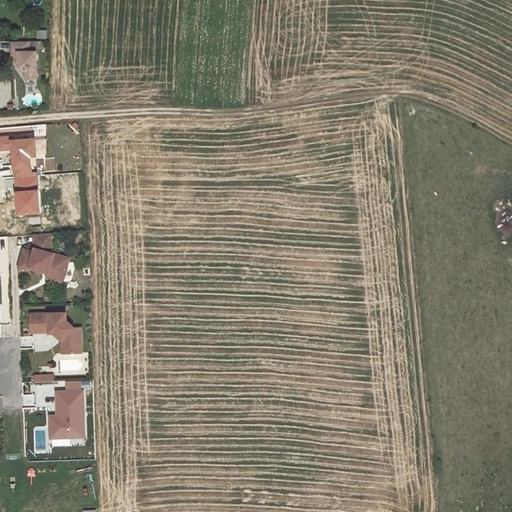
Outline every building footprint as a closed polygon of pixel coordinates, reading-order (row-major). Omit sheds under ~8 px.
[(47,39),(47,30),(37,30),(37,38),(47,39)] [(36,79),(36,51),(28,51),(28,47),(28,41),(12,41),(12,51),(18,51),(18,64),(24,70),(25,70),(26,79),(36,79)] [(24,249),(19,267),(29,270),(30,268),(42,271),(43,269),(49,270),(48,273),(47,278),(63,282),(69,258),(52,253),(50,233),(33,234),(34,248),(34,252),(24,249)] [(71,251),(69,258),(79,260),(81,254),(71,251)] [(30,314),(30,332),(53,332),(62,340),(62,353),(82,353),(81,327),(74,328),(66,320),(66,313),(30,314)] [(57,415),(57,421),(50,421),(51,438),(85,437),(83,391),(57,391),(57,415)]
